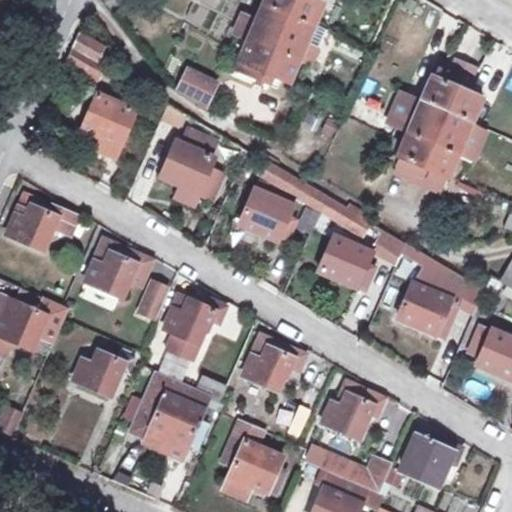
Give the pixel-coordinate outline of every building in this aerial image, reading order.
[(307,44),(324,4),(314,0),(266,0),(258,21),(247,17),(244,15),(236,34),(239,35),(250,40),(236,71),(271,86),(275,76),(290,83),(300,60),(311,65),(318,49),(307,44)] [(417,11),(439,24),(444,15),(421,2),(417,11)] [(98,63),(105,49),(81,35),(75,49),(98,63)] [(106,68),(98,63),(75,49),(66,70),(95,86),(102,74),(115,82),(119,75),(106,68)] [(391,121),(412,130),(401,156),(403,157),(399,165),(416,172),(426,176),(429,169),(449,177),(457,155),(471,162),(485,130),(471,124),(481,100),(462,91),(463,87),(470,90),(477,72),(455,62),(449,76),(439,72),(436,80),(434,79),(423,104),(403,96),(391,121)] [(215,85),(188,71),(179,89),(205,106),(215,85)] [(132,122),(136,112),(97,95),(83,129),(103,138),(97,150),(116,158),(122,145),(130,149),(140,126),(132,122)] [(178,122),(181,117),(171,113),(169,118),(178,122)] [(216,142),(189,130),(183,144),(177,142),(162,177),(182,186),(177,198),(195,206),(201,194),(214,200),(225,175),(211,170),(216,158),(211,156),(216,142)] [(319,194),(311,189),(268,163),(261,176),(312,206),(319,194)] [(426,176),(416,172),(412,180),(442,192),(449,177),(429,169),(426,176)] [(289,217),(294,206),(255,190),(240,225),(279,242),(289,217)] [(363,220),(348,211),(319,194),(312,206),(321,211),(332,218),(364,236),(371,225),(363,220)] [(77,216),(54,206),(31,196),(27,204),(30,206),(28,211),(21,208),(17,215),(8,237),(43,252),(50,237),(52,238),(56,229),(69,236),(77,216)] [(363,220),(367,213),(352,205),(348,211),(363,220)] [(511,229),(511,209),(507,208),(500,224),(511,229)] [(316,223),(320,214),(307,209),(299,228),(311,233),(316,223)] [(328,228),(332,218),(321,211),(320,214),(316,223),(328,228)] [(279,242),(287,245),(298,220),(289,217),(279,242)] [(390,252),(397,240),(377,228),(372,237),(379,242),(377,244),(390,252)] [(369,264),(373,253),(335,237),(320,272),(358,288),(359,288),(367,291),(372,279),(364,275),(369,264)] [(145,280),(153,261),(105,240),(86,282),(121,298),(128,284),(129,285),(130,283),(134,275),(145,280)] [(403,251),(405,245),(397,240),(390,252),(400,257),(403,251)] [(408,255),(412,249),(405,245),(403,251),(408,255)] [(425,265),(429,259),(412,249),(408,255),(425,265)] [(483,295),(485,292),(429,259),(425,265),(415,284),(413,283),(397,319),(446,340),(457,315),(449,311),(452,302),(474,315),(483,295)] [(372,279),(377,268),(369,264),(364,275),(372,279)] [(511,264),(502,282),(511,287),(511,264)] [(141,288),(145,280),(134,275),(130,283),(141,288)] [(494,300),(502,282),(499,280),(492,276),(485,292),(483,295),(494,300)] [(157,320),(170,290),(153,283),(140,313),(157,320)] [(70,309),(64,306),(45,298),(44,300),(22,291),(17,303),(11,300),(1,321),(0,324),(0,353),(5,356),(11,341),(31,350),(37,336),(55,344),(65,319),(70,309)] [(0,320),(1,321),(11,300),(2,296),(0,300),(0,320)] [(180,296),(165,330),(175,334),(168,349),(194,360),(207,331),(209,331),(214,321),(220,324),(227,308),(211,301),(208,308),(180,296)] [(511,338),(493,330),(492,331),(481,326),(474,340),(486,345),(480,357),(477,365),(511,380),(511,338)] [(300,371),(307,355),(261,335),(243,377),(279,392),(285,378),(287,379),(292,368),(300,371)] [(480,357),(486,345),(474,340),(469,352),(480,357)] [(132,358),(133,355),(106,343),(102,353),(120,361),(126,364),(123,373),(130,376),(137,360),(132,358)] [(126,364),(120,361),(102,353),(100,352),(96,360),(93,359),(91,364),(84,360),(74,382),(110,397),(116,382),(118,383),(123,373),(126,364)] [(223,400),(199,389),(157,371),(134,426),(150,432),(148,436),(145,444),(168,454),(174,440),(190,446),(191,446),(198,449),(209,425),(201,422),(208,405),(218,409),(223,400)] [(223,400),(227,388),(204,378),(199,389),(223,400)] [(332,403),(323,423),(358,439),(364,425),(366,426),(371,415),(378,418),(386,400),(347,383),(337,405),(332,403)] [(9,411),(0,432),(14,438),(23,417),(9,411)] [(279,467),(284,456),(258,446),(249,441),(255,427),(240,421),(222,462),(234,467),(224,489),(247,499),(253,485),(269,492),(269,491),(278,494),(288,471),(279,467)] [(148,436),(150,432),(134,426),(132,430),(148,436)] [(258,446),(265,432),(255,427),(249,441),(258,446)] [(430,434),(427,442),(417,437),(403,471),(438,486),(444,472),(446,473),(451,462),(458,465),(465,449),(430,434)] [(190,446),(174,440),(168,454),(184,460),(191,446),(190,446)] [(324,466),(329,454),(316,449),(311,459),(324,466)] [(375,458),(370,472),(329,454),(324,466),(324,467),(344,476),(343,478),(380,495),(393,466),(375,458)] [(405,473),(393,468),(386,483),(398,489),(405,473)] [(385,497),(380,495),(343,478),(322,470),(316,485),(326,489),(316,511),(357,511),(361,504),(378,511),(380,508),(385,497)]
